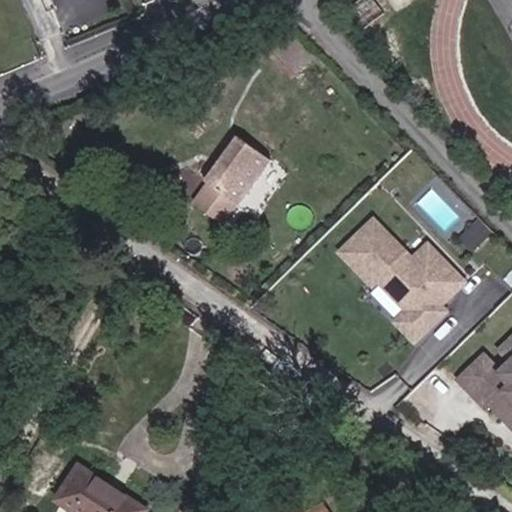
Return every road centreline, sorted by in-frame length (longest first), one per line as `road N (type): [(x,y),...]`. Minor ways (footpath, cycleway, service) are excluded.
road 1 (residential): [(0,134),(511,509)]
road 2 (unknown): [(324,0),(331,30),(511,223)]
road 3 (unclassified): [(260,0),(0,119)]
